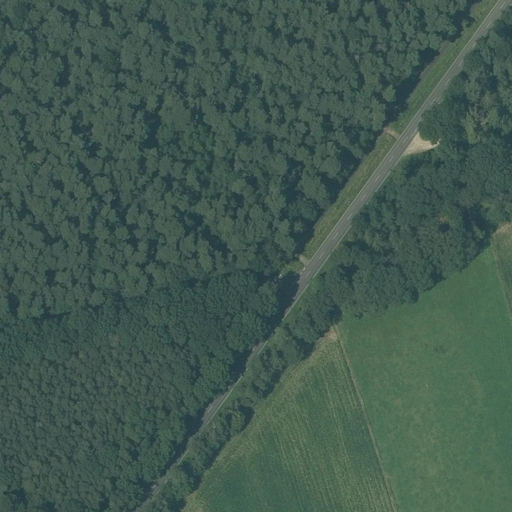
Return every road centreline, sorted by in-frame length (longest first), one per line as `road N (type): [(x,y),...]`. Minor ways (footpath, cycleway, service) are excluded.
road 1 (secondary): [(300,281),(505,0)]
road 2 (unclassified): [(0,341),(300,281)]
road 3 (track): [(312,265),(293,252),(195,0)]
road 4 (secondary): [(136,511),(300,281)]
